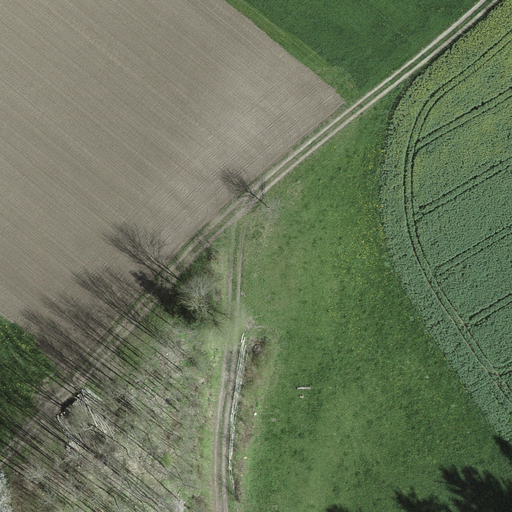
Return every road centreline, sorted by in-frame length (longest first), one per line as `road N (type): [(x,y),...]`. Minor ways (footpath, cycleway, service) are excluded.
road 1 (track): [(0,463),(236,211)]
road 2 (track): [(236,211),(487,0)]
road 3 (track): [(236,211),(224,511)]
